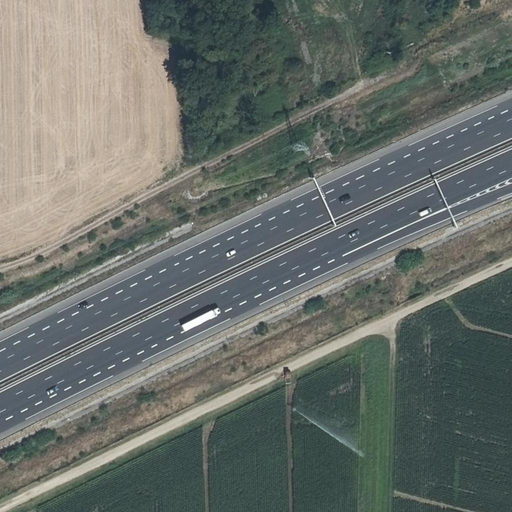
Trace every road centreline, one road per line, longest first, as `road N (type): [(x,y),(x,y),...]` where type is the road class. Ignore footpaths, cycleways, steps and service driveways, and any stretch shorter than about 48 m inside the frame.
road 1 (track): [(0,511),(511,265)]
road 2 (motorway): [(511,123),(0,365)]
road 3 (track): [(0,270),(31,261),(403,61),(405,0)]
road 4 (motorway): [(0,405),(330,246)]
road 5 (motorway): [(330,246),(511,161)]
road 6 (motorway): [(330,246),(391,237),(511,186)]
